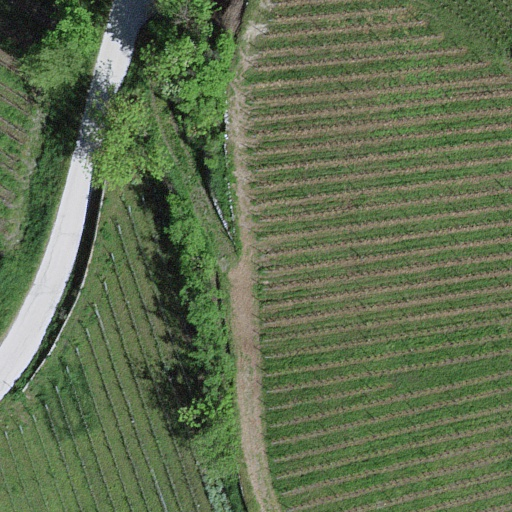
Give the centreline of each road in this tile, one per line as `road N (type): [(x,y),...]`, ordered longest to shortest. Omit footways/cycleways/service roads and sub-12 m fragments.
road 1 (track): [(284,511),(256,309),(256,18),(263,0)]
road 2 (unclassified): [(0,376),(39,327),(80,26),(93,0)]
